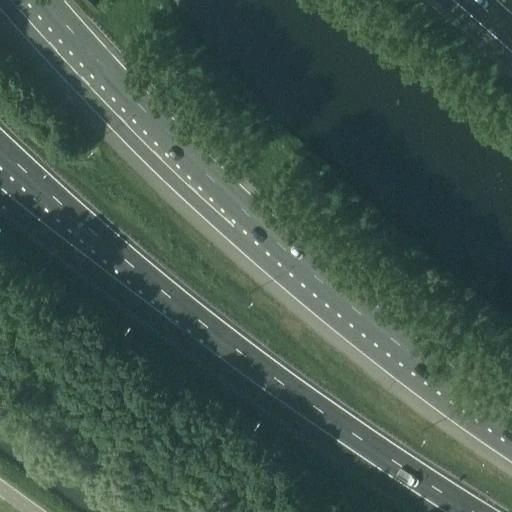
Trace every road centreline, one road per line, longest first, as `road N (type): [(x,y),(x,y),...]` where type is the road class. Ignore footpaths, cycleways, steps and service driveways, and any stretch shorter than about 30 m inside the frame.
road 1 (motorway): [(24,0),(352,308),(511,428)]
road 2 (motorway): [(0,147),(146,278),(319,415),(466,511)]
